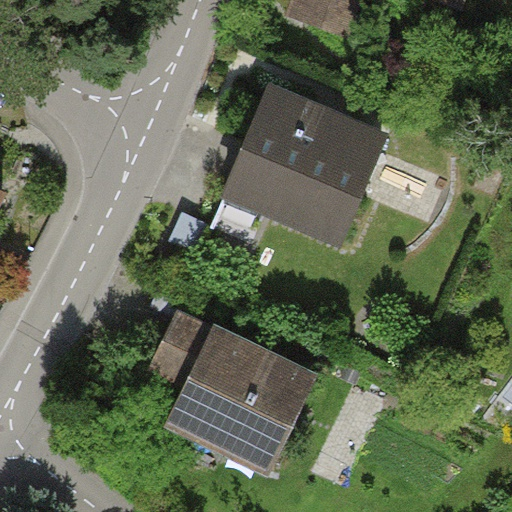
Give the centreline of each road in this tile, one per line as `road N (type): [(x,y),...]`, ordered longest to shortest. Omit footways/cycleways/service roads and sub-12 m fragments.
road 1 (residential): [(0,419),(153,126)]
road 2 (residential): [(153,126),(0,55)]
road 3 (residential): [(153,126),(204,0)]
road 4 (residential): [(0,438),(95,511)]
